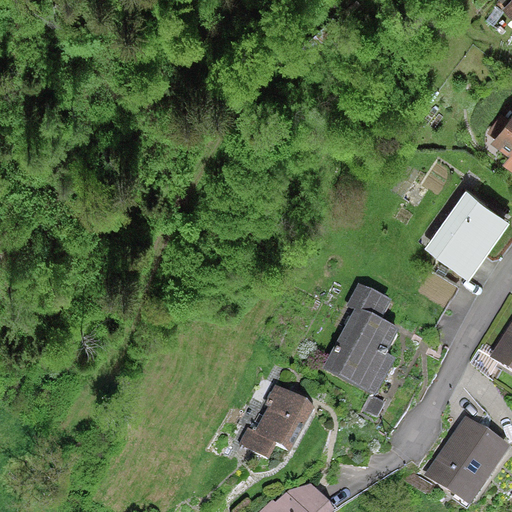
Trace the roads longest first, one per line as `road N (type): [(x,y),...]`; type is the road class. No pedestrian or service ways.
road 1 (track): [(341,0),(296,34),(192,169),(112,352),(74,414)]
road 2 (residential): [(333,495),(423,432),(511,272)]
